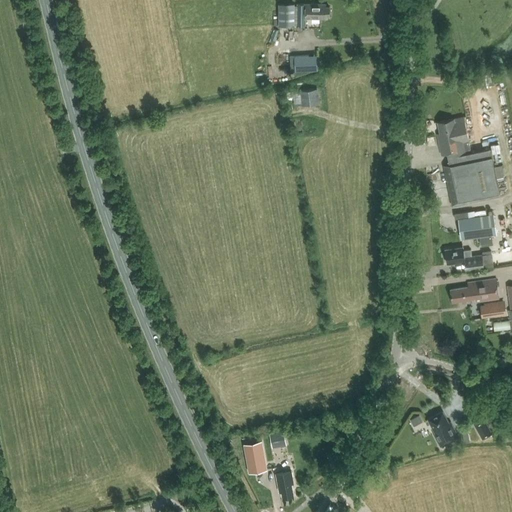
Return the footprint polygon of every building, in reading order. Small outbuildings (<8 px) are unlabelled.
[(295,25),(295,3),(278,4),(279,26),(295,25)] [(297,26),(306,26),(306,18),(326,18),(326,16),(329,16),(330,7),(325,7),(325,4),(306,4),(297,4),(297,26)] [(308,55),(293,55),(294,70),(308,69),(308,55)] [(293,87),(286,88),(288,106),(320,102),(318,87),(293,90),(293,87)] [(469,140),(465,119),(464,116),(438,122),(440,133),(437,134),(441,155),(447,154),(449,164),(443,165),(452,206),(501,195),(497,178),(505,176),(502,165),(494,167),(490,148),(471,152),(469,140)] [(497,234),(494,213),(458,218),(461,239),(497,234)] [(482,254),(472,255),(471,250),(464,251),(463,247),(446,249),(448,263),(465,261),(466,269),(467,272),(474,271),(474,268),(484,267),(482,254)] [(471,302),(499,298),(496,279),(468,283),(469,287),(451,289),(452,301),(465,299),(465,303),(471,302)] [(480,307),(481,317),(505,314),(504,304),(480,307)] [(435,431),(436,432),(433,433),(441,447),(443,446),(457,439),(457,438),(459,437),(451,421),(448,422),(443,412),(429,419),(435,431)] [(424,414),(412,418),(415,426),(427,421),(424,414)] [(474,422),(483,439),(492,434),(483,417),(474,422)] [(284,431),(272,433),(274,445),(286,443),(284,431)] [(244,443),(249,472),(267,469),(261,440),(244,443)] [(291,470),(276,473),(280,492),(282,491),(283,498),(294,495),(292,483),(294,483),(291,470)]
